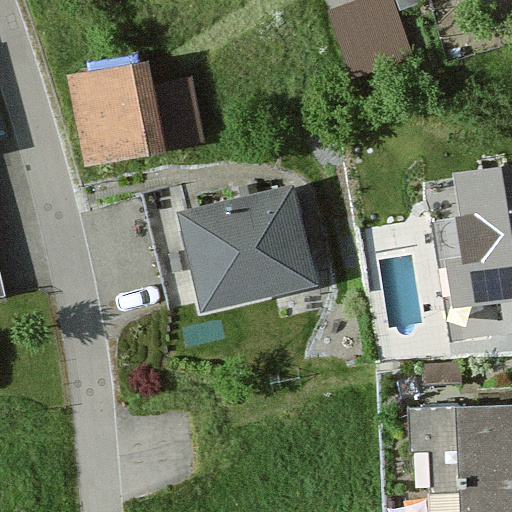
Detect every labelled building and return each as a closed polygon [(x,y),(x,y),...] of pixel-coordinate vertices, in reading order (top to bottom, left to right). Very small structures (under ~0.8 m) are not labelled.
[(399,0),(335,0),(354,54),(411,34),(399,0)] [(154,53),(76,68),(94,159),(200,139),(188,77),(160,83),(154,53)] [(511,296),(511,165),(434,178),(454,305),(511,296)] [(323,283),(300,180),(189,205),(212,307),(323,283)] [(511,511),(511,401),(463,404),(467,511),(511,511)]
